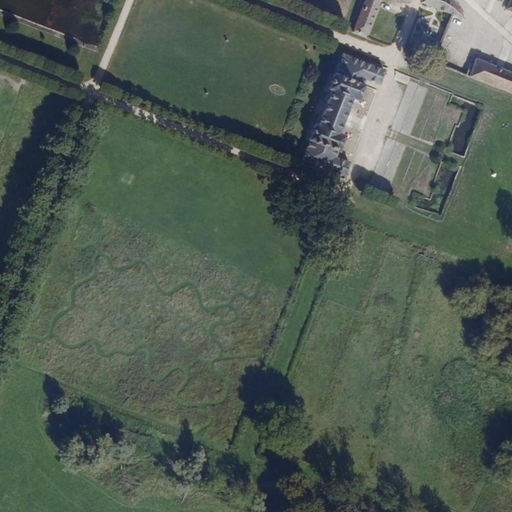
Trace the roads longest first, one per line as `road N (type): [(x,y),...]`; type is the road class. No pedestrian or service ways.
road 1 (track): [(430,511),(254,456),(344,197)]
road 2 (track): [(0,58),(344,197)]
road 3 (track): [(130,0),(0,336)]
road 4 (track): [(254,0),(395,55)]
